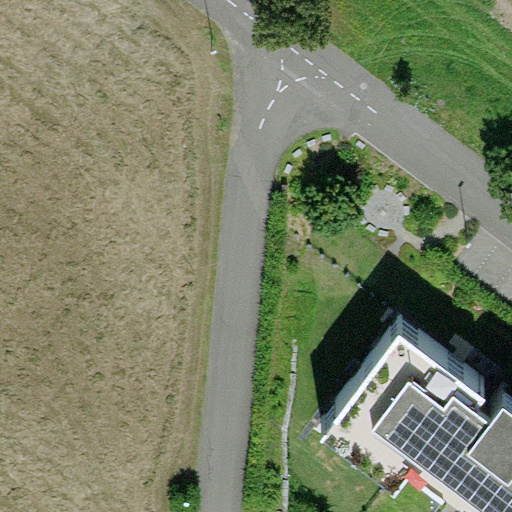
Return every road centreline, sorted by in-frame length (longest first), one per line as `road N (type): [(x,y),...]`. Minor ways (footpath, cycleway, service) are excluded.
road 1 (residential): [(209,511),(265,26)]
road 2 (residential): [(511,216),(265,26)]
